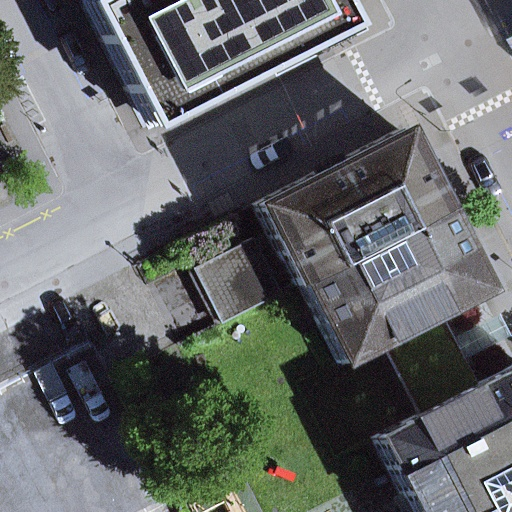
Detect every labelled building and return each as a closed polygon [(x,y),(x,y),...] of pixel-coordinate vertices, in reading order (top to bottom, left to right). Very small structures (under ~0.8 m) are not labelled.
[(82,0),(78,2),(143,129),(265,67),(346,25),(333,0),(82,0)] [(271,78),(363,31),(346,0),(333,0),(346,25),(265,67),(271,78)] [(291,287),(296,285),(439,211),(398,130),(324,168),(250,206),(291,287)] [(377,345),(437,315),(480,291),(439,211),(296,285),(337,365),(377,345)] [(191,270),(219,324),(278,294),(250,239),(191,270)] [(451,342),(437,315),(377,345),(413,416),(473,385),(459,358),(455,350),(451,342)] [(455,350),(459,358),(503,335),(494,319),(451,342),(455,350)] [(502,511),(511,507),(511,365),(473,385),(413,416),(369,439),(394,488),(406,511),(502,511)]
